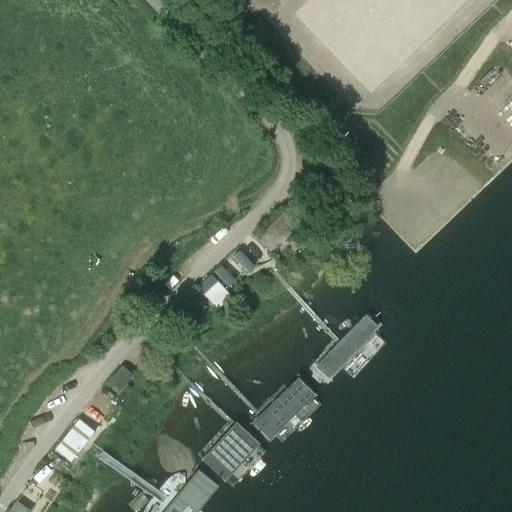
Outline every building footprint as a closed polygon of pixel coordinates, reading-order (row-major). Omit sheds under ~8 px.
[(314,0),(303,11),(366,77),(446,0),(314,0)] [(276,40),(257,58),(297,101),(306,92),(318,104),(328,94),(276,40)] [(269,253),(298,226),(284,212),(256,239),(269,253)] [(217,282),(202,295),(216,310),(231,296),(217,282)] [(364,320),(302,372),(317,389),(378,337),(364,320)] [(121,366),(108,383),(120,392),(133,376),(121,366)] [(253,439),(301,396),(280,374),(233,417),(253,439)] [(79,420),(55,450),(71,462),(94,432),(79,420)] [(223,420),(187,461),(214,485),(250,444),(223,420)] [(191,474),(163,511),(193,511),(210,488),(191,474)] [(28,511),(16,503),(9,511),(28,511)]
